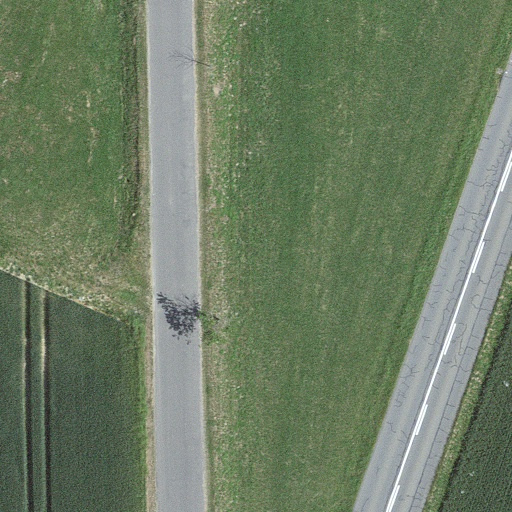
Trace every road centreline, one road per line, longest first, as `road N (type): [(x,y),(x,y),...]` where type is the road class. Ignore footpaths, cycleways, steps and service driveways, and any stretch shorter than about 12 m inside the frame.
road 1 (residential): [(181,511),(167,0)]
road 2 (secondary): [(511,126),(377,511)]
